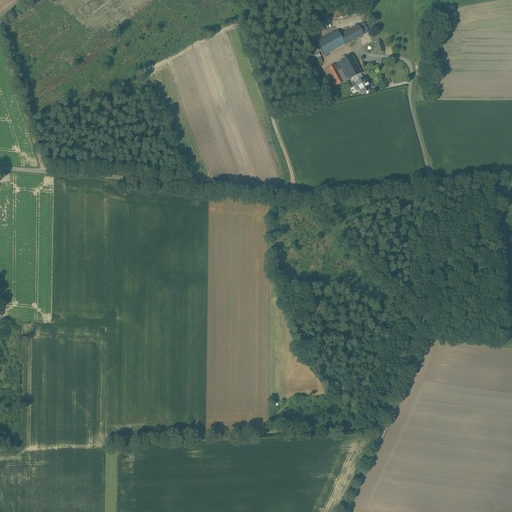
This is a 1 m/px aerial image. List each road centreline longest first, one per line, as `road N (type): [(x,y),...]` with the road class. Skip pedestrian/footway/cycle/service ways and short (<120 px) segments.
road 1 (unclassified): [(511,174),(294,191),(0,167)]
road 2 (unclassified): [(511,184),(421,244),(425,336),(345,511)]
road 3 (track): [(304,191),(425,318)]
road 4 (track): [(153,0),(23,107)]
road 5 (track): [(294,191),(272,113),(293,77),(323,62)]
road 6 (track): [(0,37),(43,171)]
